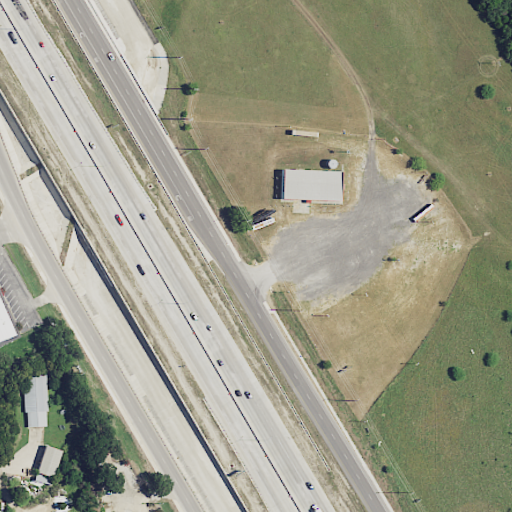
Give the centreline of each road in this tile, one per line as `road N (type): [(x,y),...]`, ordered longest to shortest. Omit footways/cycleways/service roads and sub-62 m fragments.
road 1 (motorway): [(311,511),(8,0)]
road 2 (motorway): [(0,25),(285,511)]
road 3 (secondary): [(0,159),(195,511)]
road 4 (secondary): [(376,511),(195,212)]
road 5 (secondary): [(195,212),(71,0)]
